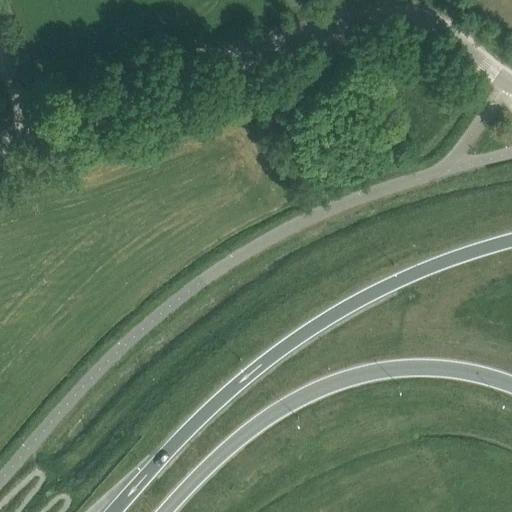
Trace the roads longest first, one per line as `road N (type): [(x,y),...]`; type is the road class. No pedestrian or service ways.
road 1 (unclassified): [(0,143),(391,20),(437,33),(511,88)]
road 2 (motorway): [(511,243),(412,276),(302,339),(219,406),(120,511)]
road 3 (motorway): [(169,511),(271,418),(329,386),(434,369),(511,386)]
